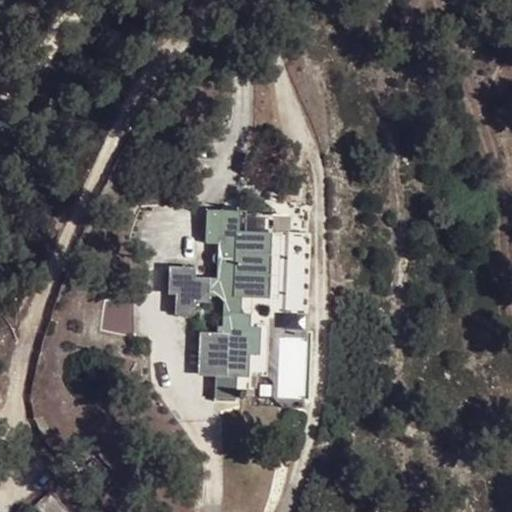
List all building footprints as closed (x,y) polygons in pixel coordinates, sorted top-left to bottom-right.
[(238,231),(239,211),(207,210),(206,243),(218,243),(218,252),(216,252),(214,253),(212,254),(212,257),(212,260),(213,264),(216,265),(217,265),(216,278),(195,277),(195,267),(170,266),(169,293),(175,294),(175,315),(195,315),(195,302),(209,302),(209,295),(217,296),(223,302),(222,327),(216,326),(215,330),(199,330),(198,372),(215,372),(214,398),(236,399),(236,379),(249,379),(250,355),(259,356),(260,327),(252,327),(253,297),(269,297),(271,232),(263,231),(264,215),(247,214),(246,231),(238,231)] [(247,211),(239,211),(238,231),(246,231),(247,214),(247,211)] [(272,215),(264,215),(263,231),(271,232),(272,215)] [(102,297),(101,331),(130,332),(131,298),(102,297)] [(307,395),(307,334),(278,333),(277,395),(307,395)] [(249,399),(249,379),(236,379),(236,399),(249,399)] [(34,507),(39,511),(70,511),(50,491),(34,507)]
